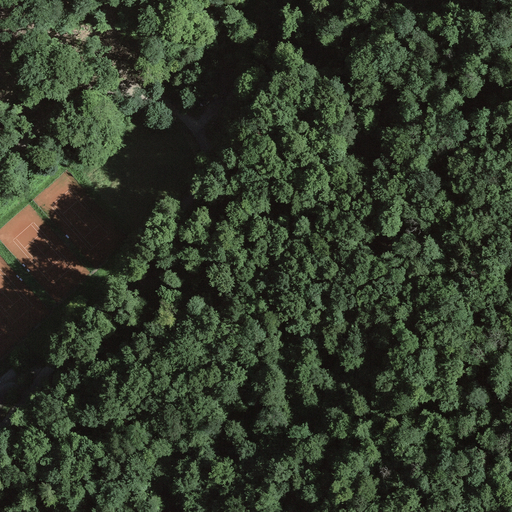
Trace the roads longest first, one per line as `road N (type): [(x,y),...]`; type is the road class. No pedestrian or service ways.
road 1 (track): [(45,371),(316,49),(341,0)]
road 2 (track): [(261,511),(446,357),(511,284)]
road 3 (track): [(0,157),(69,103),(115,88),(185,118),(205,175)]
